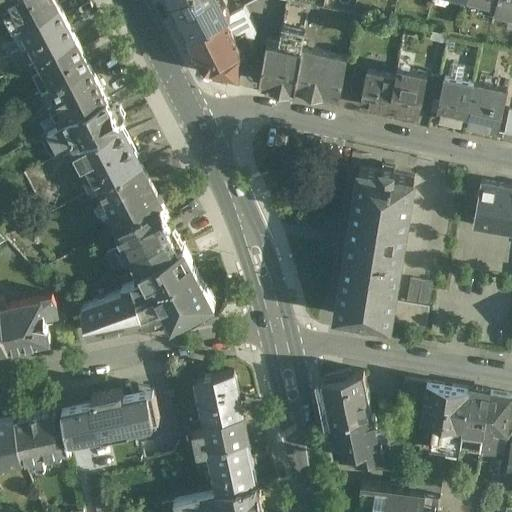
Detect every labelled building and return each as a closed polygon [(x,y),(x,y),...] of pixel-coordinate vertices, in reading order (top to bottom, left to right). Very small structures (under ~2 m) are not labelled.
[(0,0),(0,10),(3,15),(5,14),(14,30),(58,5),(55,0),(0,0)] [(173,0),(191,34),(225,16),(231,12),(224,0),(173,0)] [(309,5),(293,1),(293,2),(287,0),(287,1),(282,24),(305,28),(309,5)] [(511,0),(466,0),(495,7),(494,13),(511,17),(511,0)] [(58,5),(14,30),(20,27),(28,42),(20,47),(29,62),(36,58),(75,37),(58,5)] [(231,12),(225,16),(236,36),(255,26),(245,5),(231,12)] [(191,34),(186,36),(200,61),(197,66),(206,74),(211,69),(239,74),(243,50),(236,36),(225,16),(191,34)] [(305,28),(282,24),(279,42),(302,47),(305,28)] [(75,37),(36,58),(44,72),(35,77),(41,90),(47,87),(90,65),(75,37)] [(279,42),(267,40),(260,80),(280,84),(282,89),(290,91),(293,87),(296,88),(303,47),(302,47),(279,42)] [(347,56),(303,47),(296,88),(307,90),(309,94),(316,96),(320,93),(340,97),(344,76),(347,56)] [(452,63),(449,76),(444,75),(436,117),(465,124),(474,82),(461,79),(464,65),(452,63)] [(90,65),(47,87),(54,100),(49,103),(60,124),(107,98),(90,65)] [(396,74),(367,68),(360,102),(365,106),(371,107),(375,105),(390,108),(398,68),(397,67),(396,74)] [(428,74),(398,68),(390,108),(403,111),(405,115),(414,117),(419,115),(424,92),(428,74)] [(356,79),(344,76),(340,97),(352,99),(356,79)] [(507,89),(474,82),(465,124),(498,131),(507,89)] [(435,94),(424,92),(419,115),(431,117),(435,94)] [(60,124),(48,130),(61,154),(73,148),(73,149),(120,123),(119,121),(124,119),(125,114),(121,105),(116,103),(111,106),(107,98),(60,124)] [(120,123),(73,149),(94,189),(100,185),(141,164),(120,123)] [(141,164),(100,185),(113,209),(108,212),(117,228),(116,228),(117,229),(163,205),(141,164)] [(395,166),(381,164),(380,170),(359,167),(348,235),(347,235),(347,240),(346,246),(335,315),(390,324),(391,322),(394,300),(415,176),(394,172),(395,166)] [(511,185),(481,180),(472,226),(511,233),(511,185)] [(163,205),(117,229),(124,243),(107,252),(114,266),(131,257),(138,270),(142,268),(184,246),(163,205)] [(184,246),(142,268),(146,277),(123,286),(123,287),(128,300),(149,292),(195,268),(184,246)] [(100,268),(79,276),(84,289),(105,281),(100,268)] [(195,268),(149,292),(128,300),(136,322),(166,317),(171,326),(214,304),(195,268)] [(433,283),(410,280),(406,302),(430,306),(433,283)] [(128,300),(123,287),(118,289),(123,302),(128,300)] [(22,300),(32,343),(52,339),(48,320),(54,319),(53,312),(58,311),(56,301),(54,293),(22,300)] [(32,343),(22,300),(6,303),(5,296),(0,297),(0,307),(9,348),(32,343)] [(406,302),(394,300),(391,322),(426,328),(430,306),(406,302)] [(116,301),(69,311),(74,334),(122,324),(116,301)] [(0,349),(9,348),(0,307),(0,349)] [(351,368),(325,374),(326,379),(321,380),(331,425),(349,421),(348,417),(372,412),(364,370),(352,373),(351,368)] [(234,370),(198,378),(206,420),(243,412),(234,370)] [(427,381),(404,377),(400,407),(424,402),(425,402),(427,381)] [(469,388),(427,381),(425,402),(424,402),(423,419),(434,421),(429,446),(459,451),(460,446),(469,388)] [(489,391),(469,388),(460,446),(481,448),(489,391)] [(91,395),(93,401),(63,408),(69,436),(159,418),(153,389),(124,395),(122,389),(91,395)] [(511,395),(489,391),(481,448),(494,450),(497,429),(505,430),(511,395)] [(54,409),(15,417),(23,457),(35,454),(38,466),(46,465),(44,452),(64,448),(65,453),(71,452),(65,425),(57,427),(54,409)] [(206,420),(204,420),(206,429),(194,432),(199,453),(208,451),(207,448),(210,448),(210,447),(249,438),(243,412),(206,420)] [(372,412),(348,417),(349,421),(331,425),(330,426),(336,454),(355,450),(357,459),(382,454),(373,412),(372,412)] [(15,417),(0,420),(0,461),(23,457),(15,417)] [(249,438),(210,447),(210,448),(219,489),(219,490),(258,481),(249,438)] [(417,459),(393,456),(391,471),(411,474),(415,474),(417,459)] [(478,459),(466,457),(463,480),(476,482),(478,459)] [(501,462),(478,459),(476,482),(498,485),(501,462)] [(442,478),(415,475),(415,474),(411,474),(409,487),(410,488),(417,489),(415,502),(439,505),(442,478)] [(258,481),(219,490),(219,489),(174,499),(177,511),(208,511),(210,510),(210,508),(220,506),(220,511),(243,511),(263,508),(258,481)] [(409,487),(361,482),(360,490),(359,502),(361,503),(361,502),(366,503),(369,507),(369,511),(368,511),(438,511),(439,505),(415,502),(417,489),(410,488),(409,487)] [(108,511),(105,495),(93,498),(95,511),(108,511)]
